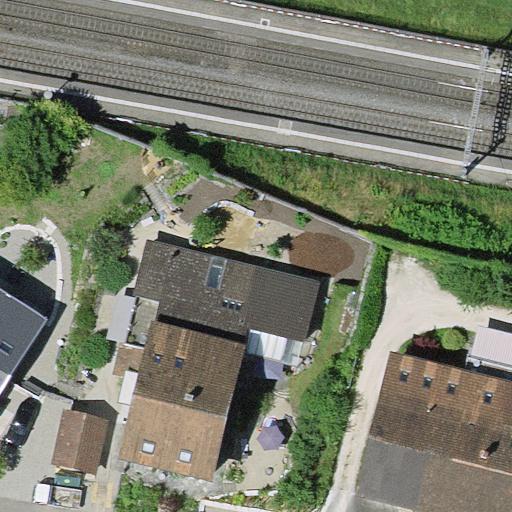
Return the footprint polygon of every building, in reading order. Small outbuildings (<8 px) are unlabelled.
[(247,342),(243,341),(247,327),(305,342),(320,281),(147,237),(132,293),(160,300),(155,319),(153,318),(118,456),(212,480),(247,342)] [(0,393),(47,319),(0,289),(0,393)] [(511,511),(511,381),(465,369),(390,350),(354,495),(420,511),(511,511)] [(465,369),(511,381),(511,367),(468,356),(465,369)] [(108,418),(65,408),(52,463),(95,473),(108,418)]
